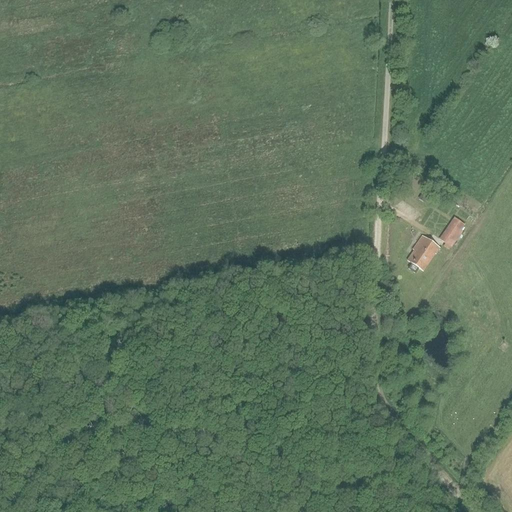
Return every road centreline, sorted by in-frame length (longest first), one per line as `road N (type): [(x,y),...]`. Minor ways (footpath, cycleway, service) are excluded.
road 1 (track): [(407,440),(385,413),(374,381),(382,154)]
road 2 (unclassified): [(382,154),(390,0)]
